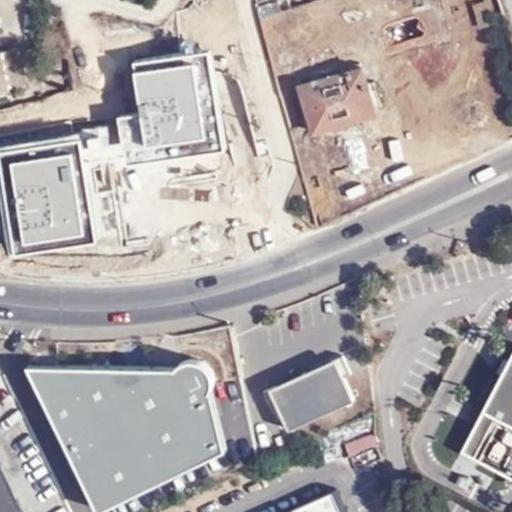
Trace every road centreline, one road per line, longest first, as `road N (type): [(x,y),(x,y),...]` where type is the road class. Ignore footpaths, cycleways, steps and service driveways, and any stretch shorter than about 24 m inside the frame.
road 1 (secondary): [(285,271),(161,302),(93,308),(0,301)]
road 2 (secondary): [(511,159),(285,271)]
road 3 (secondary): [(285,271),(511,182)]
